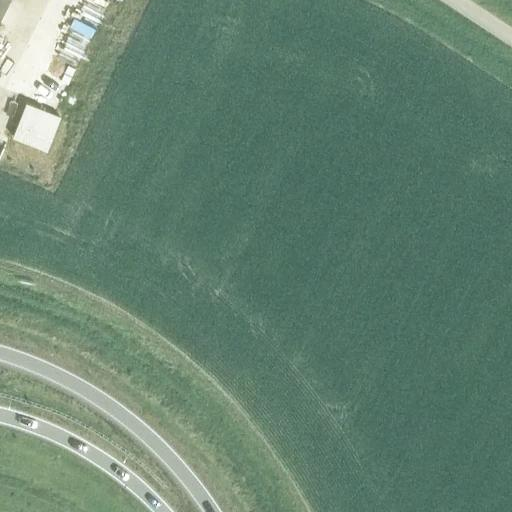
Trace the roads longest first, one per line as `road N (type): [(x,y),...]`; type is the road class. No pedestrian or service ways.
road 1 (trunk): [(213,511),(165,451),(110,405),(0,353)]
road 2 (trunk): [(0,415),(93,455),(162,511)]
